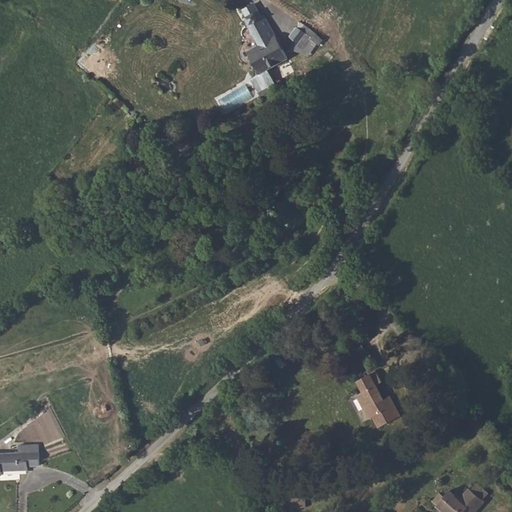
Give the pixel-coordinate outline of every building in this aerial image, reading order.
[(260,49),(256,52),(249,56),(261,77),(253,83),(264,100),(281,91),(270,72),(289,60),(286,55),(263,19),(262,20),(254,5),(241,13),(249,25),(246,27),(260,49)] [(247,82),(218,96),(224,111),(253,98),(247,82)] [(364,335),(352,341),(357,351),(370,345),(364,335)] [(380,364),(361,374),(367,385),(362,387),(376,412),(379,411),(384,420),(404,409),(393,390),(389,392),(380,378),(386,376),(380,364)] [(38,441),(26,442),(18,442),(18,449),(0,449),(0,470),(0,466),(26,466),(26,461),(38,461),(38,441)] [(450,485),(437,498),(452,511),(471,511),(487,497),(484,494),(487,490),(478,481),(475,485),(473,483),(460,494),(450,485)] [(305,497),(291,497),(291,506),(306,506),(305,497)]
